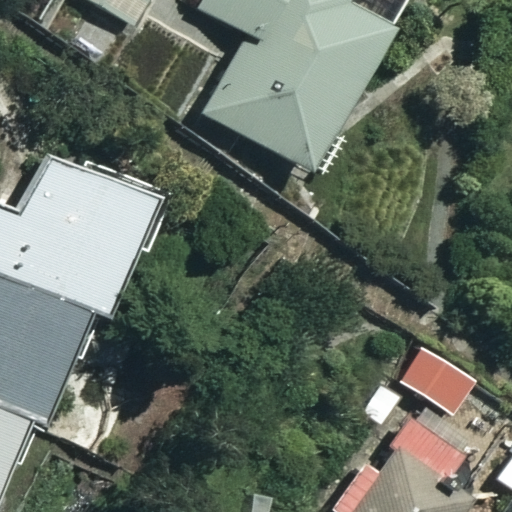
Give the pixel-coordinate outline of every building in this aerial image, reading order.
[(147,0),(83,0),(133,27),(147,0)] [(380,12),(358,0),(197,0),(194,7),(243,34),(200,113),(297,166),(380,12)] [(162,193),(42,145),(13,218),(0,212),(0,275),(78,300),(101,310),(126,248),(139,253),(162,193)] [(78,300),(0,275),(0,403),(14,408),(32,415),(78,300)] [(511,428),(462,396),(472,380),(418,346),(390,392),(377,384),(355,419),(367,427),(313,511),(465,511),(492,470),(510,482),(511,479),(511,428)] [(0,442),(14,408),(0,403),(0,442)]
